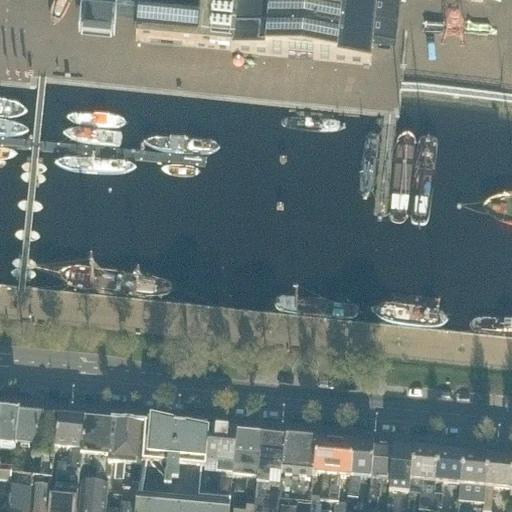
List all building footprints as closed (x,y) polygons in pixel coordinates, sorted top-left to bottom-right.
[(93,0),(91,26),(112,28),(113,18),(115,18),(119,18),(139,20),(138,30),(137,35),(137,43),(208,50),(232,52),(231,53),(367,66),(371,67),(373,46),(397,48),(401,0),(93,0)] [(511,200),(502,202),(493,206),(487,209),(486,210),(487,212),(492,219),(502,225),(511,226),(511,200)] [(18,416),(0,413),(0,483),(12,485),(13,476),(14,473),(1,472),(1,467),(0,467),(0,458),(1,452),(16,453),(19,416),(18,416)] [(21,416),(21,415),(20,415),(20,416),(19,416),(16,453),(14,473),(13,476),(23,476),(26,449),(36,450),(39,417),(21,416)] [(40,418),(40,417),(39,417),(36,450),(34,460),(46,461),(45,475),(37,474),(36,481),(45,482),(53,482),(56,449),(59,420),(59,419),(57,419),(40,418)] [(81,459),(85,422),(59,420),(56,449),(72,451),(70,474),(80,475),(81,459)] [(107,488),(109,467),(113,424),(85,422),(81,459),(95,460),(94,469),(98,470),(97,487),(107,488)] [(123,491),(129,426),(113,424),(109,467),(117,467),(114,498),(122,499),(123,491)] [(129,426),(123,491),(131,492),(132,486),(138,487),(144,432),(144,427),(129,426)] [(229,511),(231,497),(220,496),(204,494),(210,433),(144,427),(144,432),(138,487),(137,506),(136,511),(229,511)] [(233,479),(237,436),(210,433),(204,494),(220,496),(221,478),(233,479)] [(256,502),(261,438),(237,436),(233,479),(233,480),(248,481),(247,497),(242,497),(241,501),(256,502)] [(278,511),(279,504),(285,441),(261,438),(256,502),(254,511),(278,511)] [(317,444),(285,441),(279,504),(294,506),(293,507),(311,508),(314,477),(317,444)] [(329,505),(335,445),(317,444),(314,477),(323,478),(320,504),(329,505)] [(349,480),(352,447),(335,445),(329,505),(336,506),(338,506),(341,480),(349,480)] [(367,448),(354,447),(352,447),(349,480),(348,499),(359,501),(361,480),(367,481),(371,481),(374,449),(367,448)] [(377,511),(380,484),(390,485),(394,450),(374,449),(371,481),(367,511),(377,511)] [(409,495),(411,483),(414,453),(394,450),(390,485),(391,485),(390,494),(409,495)] [(433,511),(434,510),(435,497),(436,485),(439,455),(430,454),(415,453),(414,453),(411,483),(424,484),(422,498),(421,498),(418,511),(433,511)] [(461,488),(464,457),(439,455),(436,485),(461,488)] [(474,506),(484,507),(489,460),(464,457),(461,488),(460,500),(475,501),(474,506)] [(511,492),(511,482),(511,462),(489,460),(484,507),(483,511),(492,511),(495,491),(511,492)] [(77,511),(80,475),(70,474),(67,474),(67,466),(58,465),(58,473),(57,473),(55,500),(51,500),(50,511),(77,511)] [(45,482),(36,481),(34,480),(31,511),(50,511),(51,500),(52,491),(40,490),(41,486),(44,486),(45,482)] [(105,511),(107,488),(97,487),(83,486),(80,511),(105,511)] [(29,511),(31,491),(27,490),(26,494),(12,492),(11,493),(9,511),(29,511)] [(0,511),(9,511),(11,493),(0,492),(0,511)] [(435,497),(434,510),(442,511),(443,498),(435,497)]
